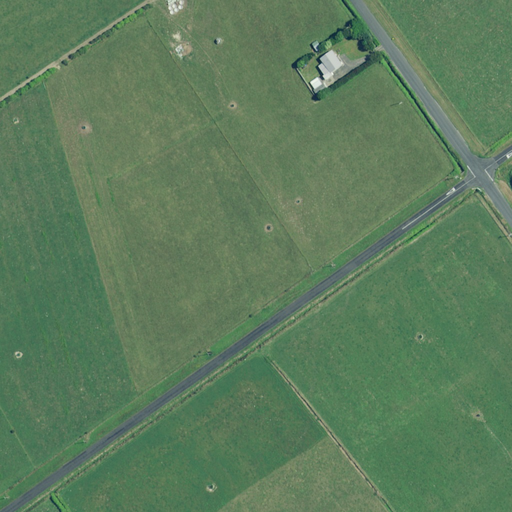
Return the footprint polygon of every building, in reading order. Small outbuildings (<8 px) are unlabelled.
[(171,0),(167,2),(174,16),(175,15),(177,19),(182,17),(173,0),(171,0)] [(212,39),(202,38),(201,48),(211,49),(212,39)] [(321,49),(322,45),(318,40),(313,44),(317,50),(319,49),(321,49)] [(327,80),(329,78),(335,74),(334,73),(345,65),(335,50),(322,59),(325,63),(320,66),(326,74),(324,76),(327,80)] [(318,94),(318,93),(328,86),(325,82),(323,83),(319,78),(312,83),(315,88),(314,89),(318,94)] [(269,303),(263,294),(253,301),(259,310),(269,303)]
